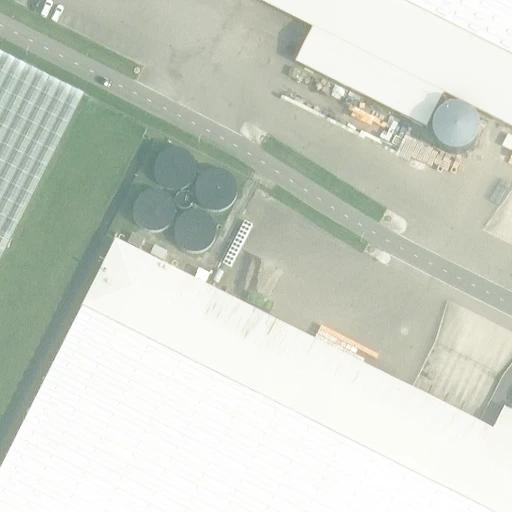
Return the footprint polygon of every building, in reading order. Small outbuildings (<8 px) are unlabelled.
[(511,59),(392,0),(255,0),(312,29),(301,49),(294,64),(381,108),(424,130),(441,95),(511,130),(511,59)] [(511,0),(392,0),(511,59),(511,0)] [(0,260),(83,96),(68,89),(38,74),(0,54),(0,260)] [(187,176),(187,175),(186,169),(182,164),(178,161),(173,160),(167,160),(161,164),(157,169),(156,175),(157,181),(159,185),(163,189),(170,191),(173,191),(177,190),(182,186),(185,182),(187,176)] [(229,195),(229,194),(227,189),(225,184),(219,180),(213,179),(207,180),(202,184),(198,190),(198,195),(199,201),(204,207),(208,209),(214,210),(220,208),(225,205),(227,200),(229,195)] [(166,219),(166,218),(165,212),(162,208),(156,204),(151,203),(144,204),(140,207),(136,211),(135,218),(136,224),(138,228),(143,232),(149,234),(156,233),(160,230),(163,227),(164,225),(166,219)] [(208,239),(207,233),(204,229),(200,225),(194,223),(191,223),(187,224),(181,227),(178,232),(177,238),(178,244),(181,249),(186,253),(191,254),(196,253),(203,250),(206,245),(208,239)] [(132,235),(127,244),(139,250),(143,241),(132,235)] [(115,242),(82,308),(488,511),(511,511),(511,413),(503,410),(492,432),(115,242)] [(488,511),(82,308),(0,471),(0,511),(488,511)]
